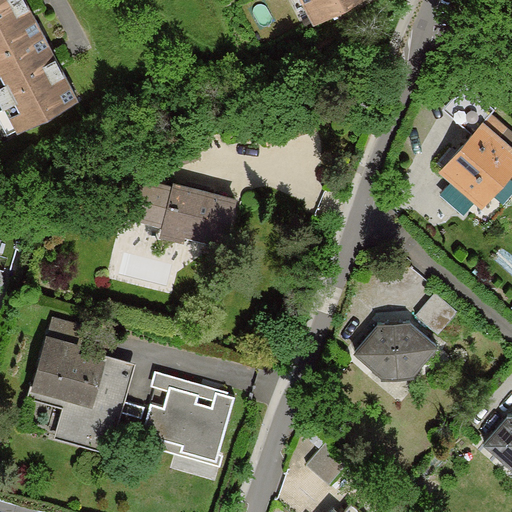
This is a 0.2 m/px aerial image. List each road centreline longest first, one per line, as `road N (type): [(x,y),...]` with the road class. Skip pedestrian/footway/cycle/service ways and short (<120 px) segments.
road 1 (residential): [(254,511),(360,201)]
road 2 (residential): [(360,201),(440,0)]
road 3 (residential): [(360,201),(511,332)]
